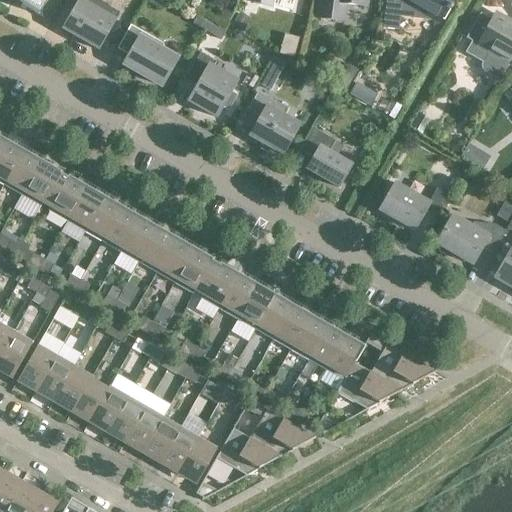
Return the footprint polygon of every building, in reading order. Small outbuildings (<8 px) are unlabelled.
[(12,0),(38,16),(47,0),(12,0)] [(97,50),(115,20),(119,13),(95,0),(78,0),(62,29),(97,50)] [(344,8),(347,6),(348,5),(365,7),(365,0),(318,0),(316,18),(342,22),(344,8)] [(446,9),(449,11),(450,8),(448,6),(451,0),(385,0),(382,28),(398,30),(399,17),(435,21),(438,23),(446,9)] [(198,13),(193,24),(206,32),(212,21),(198,13)] [(511,24),(494,14),(490,21),(479,14),(465,39),(471,42),(464,53),(481,63),(480,65),(481,68),(483,71),(494,78),(497,78),(500,77),(508,63),(511,65),(511,24)] [(237,16),(231,27),(242,33),(248,22),(237,16)] [(116,49),(127,55),(128,56),(123,65),(135,71),(134,72),(135,72),(137,70),(145,74),(143,77),(144,77),(161,86),(176,60),(162,52),(164,49),(162,44),(130,26),(116,49)] [(297,39),(284,35),(279,55),(292,58),(297,39)] [(209,66),(210,65),(212,60),(200,53),(184,80),(196,86),(187,101),(216,118),(222,107),(227,110),(235,96),(230,93),(236,82),(209,66)] [(351,78),(344,74),(339,76),(335,82),(345,88),(351,78)] [(371,92),(356,83),(350,93),(371,105),(374,101),(371,92)] [(511,88),(503,96),(511,106),(511,88)] [(285,109),(274,103),(257,93),(240,122),(252,129),(248,136),(252,139),(253,137),(260,141),(259,143),(264,145),(262,149),(275,157),(278,153),(281,155),(299,126),(281,115),(285,109)] [(338,107),(329,101),(323,112),(332,117),(338,107)] [(421,136),(429,123),(416,116),(409,130),(421,136)] [(311,128),(300,148),(314,155),(306,169),(338,188),(350,166),(328,153),(334,141),(311,128)] [(23,152),(5,142),(0,150),(0,184),(3,186),(23,152)] [(489,158),(467,145),(458,159),(481,172),(489,158)] [(41,163),(23,152),(3,186),(21,196),(41,163)] [(60,174),(41,163),(21,196),(39,207),(49,189),(59,195),(68,179),(67,178),(66,179),(59,175),(60,174)] [(86,189),(68,179),(59,195),(49,189),(39,207),(40,207),(42,204),(50,208),(48,212),(67,223),(86,189)] [(424,212),(435,219),(448,196),(436,189),(427,204),(393,184),(378,211),(413,231),(424,212)] [(104,199),(86,189),(67,223),(84,233),(104,199)] [(499,211),(511,218),(511,216),(511,199),(507,196),(499,211)] [(121,209),(104,199),(84,233),(102,243),(121,209)] [(139,219),(121,209),(102,243),(120,253),(139,219)] [(492,253),(505,231),(493,224),(486,237),(451,218),(436,244),(439,246),(437,248),(438,253),(443,255),(448,254),(449,252),(471,264),(481,247),(492,253)] [(511,232),(511,250),(496,279),(511,287),(511,218),(506,229),(511,232)] [(157,230),(139,219),(120,253),(138,263),(157,230)] [(175,240),(157,230),(138,263),(156,274),(175,240)] [(11,241),(0,235),(0,250),(4,253),(11,241)] [(193,250),(175,240),(156,274),(173,284),(193,250)] [(212,261),(193,250),(173,284),(191,294),(201,276),(211,282),(220,266),(219,265),(218,267),(211,262),(212,261)] [(32,254),(30,258),(26,265),(38,271),(44,260),(32,254)] [(53,266),(44,260),(38,271),(47,277),(53,266)] [(16,267),(7,262),(0,273),(9,278),(16,267)] [(238,276),(220,266),(211,282),(201,276),(191,294),(192,295),(194,291),(202,296),(200,299),(219,310),(238,276)] [(70,275),(68,280),(64,287),(73,292),(80,281),(70,275)] [(256,286),(238,276),(219,310),(237,320),(256,286)] [(42,282),(33,277),(26,288),(35,293),(42,282)] [(89,286),(80,281),(73,292),(82,297),(89,286)] [(51,287),(42,282),(35,293),(45,299),(49,291),(51,287)] [(274,297),(256,286),(237,320),(255,331),(274,297)] [(45,299),(39,309),(48,314),(59,296),(49,291),(45,299)] [(106,296),(104,301),(100,307),(109,313),(116,302),(106,296)] [(292,307),(274,297),(255,331),(272,341),(292,307)] [(75,301),(72,308),(69,313),(78,318),(84,307),(75,301)] [(125,307),(116,302),(109,313),(118,318),(125,307)] [(94,312),(84,307),(78,318),(87,323),(94,312)] [(309,317),(292,307),(272,341),(290,351),(309,317)] [(142,317),(139,321),(136,328),(145,333),(151,322),(142,317)] [(327,327),(309,317),(290,351),(308,361),(327,327)] [(120,327),(110,322),(104,333),(113,338),(120,327)] [(163,329),(151,322),(145,333),(157,340),(160,333),(163,329)] [(0,356),(14,332),(0,324),(0,356)] [(129,332),(120,327),(113,338),(122,344),(129,332)] [(345,337),(327,327),(308,361),(325,371),(345,337)] [(32,343),(14,332),(0,356),(0,369),(13,376),(32,343)] [(433,372),(369,335),(365,342),(382,352),(370,373),(370,374),(400,392),(412,385),(411,384),(410,385),(409,383),(412,378),(419,381),(435,373),(434,372),(433,372)] [(362,348),(345,337),(325,371),(342,381),(343,381),(362,348)] [(184,341),(182,346),(178,352),(190,359),(196,348),(184,341)] [(156,347),(146,342),(140,353),(149,359),(156,347)] [(18,379),(37,390),(56,356),(38,346),(18,379)] [(165,353),(156,347),(149,359),(158,364),(165,353)] [(205,353),(196,348),(190,359),(199,364),(205,353)] [(363,348),(362,348),(343,381),(342,381),(336,393),(366,410),(378,404),(377,403),(376,401),(379,396),(385,400),(400,392),(370,374),(370,373),(353,364),(363,348)] [(74,367),(56,356),(37,390),(54,400),(74,367)] [(191,368),(182,363),(175,374),(185,379),(191,368)] [(223,363),(220,368),(217,374),(226,380),(232,369),(223,363)] [(92,377),(74,367),(54,400),(72,411),(92,377)] [(200,373),(191,368),(185,379),(194,384),(200,373)] [(241,374),(232,369),(226,380),(235,385),(241,374)] [(93,377),(92,377),(72,411),(90,421),(109,387),(108,386),(107,389),(91,381),(93,377)] [(226,388),(217,383),(211,394),(220,399),(226,388)] [(258,384),(256,388),(252,395),(261,400),(268,389),(258,384)] [(127,397),(109,387),(90,421),(108,431),(127,397)] [(236,393),(226,388),(220,399),(229,405),(236,393)] [(277,394),(268,389),(261,400),(270,405),(274,399),(277,394)] [(145,408),(127,397),(108,431),(126,441),(145,408)] [(239,401),(233,411),(239,415),(245,404),(239,401)] [(249,401),(247,404),(245,408),(262,418),(250,439),(249,440),(280,458),(291,451),(291,450),(290,451),(289,449),(292,444),(298,448),(314,439),(314,438),(313,438),(249,401)] [(294,404),(291,409),(287,415),(297,420),(303,409),(294,404)] [(163,418),(145,408),(126,441),(143,451),(163,418)] [(312,414),(303,409),(297,420),(306,426),(312,414)] [(180,428),(163,418),(143,451),(161,462),(180,428)] [(321,418),(316,427),(315,428),(323,433),(321,434),(322,435),(336,427),(321,418)] [(198,438),(180,428),(161,462),(179,472),(198,438)] [(215,459),(246,476),(258,470),(257,469),(256,469),(255,468),(258,462),(265,466),(280,458),(249,440),(250,439),(232,429),(215,459)] [(217,449),(198,438),(179,472),(197,482),(217,449)] [(4,511),(19,486),(2,476),(0,478),(0,511),(4,511)] [(201,500),(202,501),(216,493),(201,484),(195,494),(203,499),(201,500)] [(27,511),(37,496),(19,486),(4,511),(27,511)] [(52,511),(56,507),(37,496),(27,511),(52,511)] [(93,511),(70,499),(67,506),(77,511),(93,511)]
